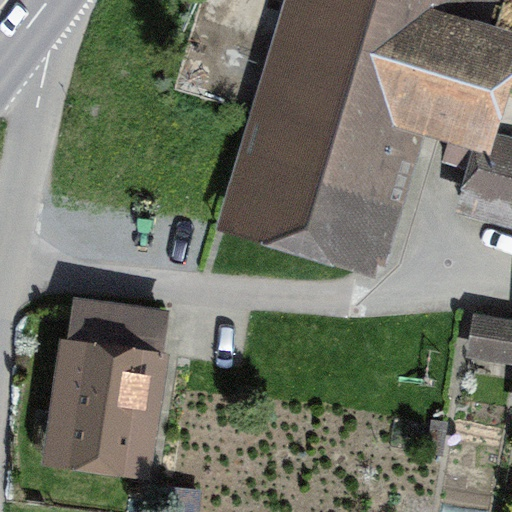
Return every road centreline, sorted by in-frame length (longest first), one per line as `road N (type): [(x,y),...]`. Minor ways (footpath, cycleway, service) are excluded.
road 1 (track): [(511,319),(8,293)]
road 2 (unclassified): [(32,18),(47,58),(22,167),(0,375)]
